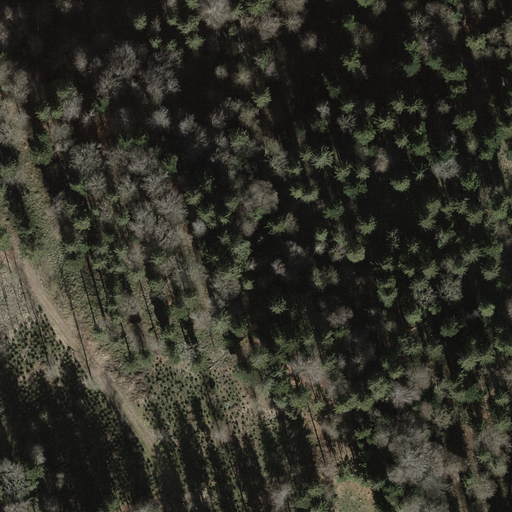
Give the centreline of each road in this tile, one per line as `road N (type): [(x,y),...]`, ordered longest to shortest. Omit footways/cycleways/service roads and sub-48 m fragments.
road 1 (track): [(0,247),(146,433),(176,511)]
road 2 (track): [(307,0),(446,50),(511,92)]
